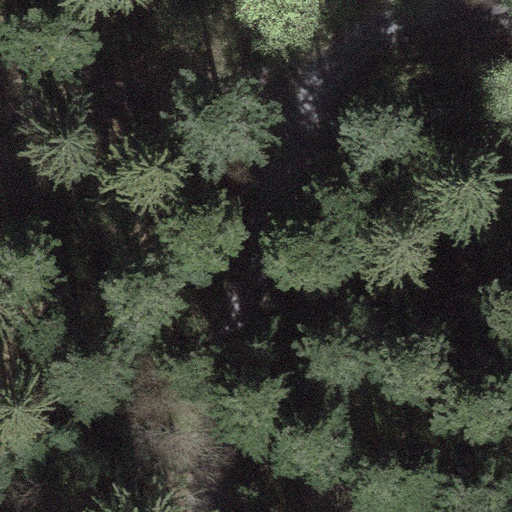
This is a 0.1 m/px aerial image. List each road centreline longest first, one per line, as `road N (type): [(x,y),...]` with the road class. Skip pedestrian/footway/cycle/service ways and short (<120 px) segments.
road 1 (track): [(209,511),(230,324),(324,82)]
road 2 (track): [(324,82),(252,79),(0,97)]
road 3 (track): [(439,0),(395,12),(356,42),(324,82)]
